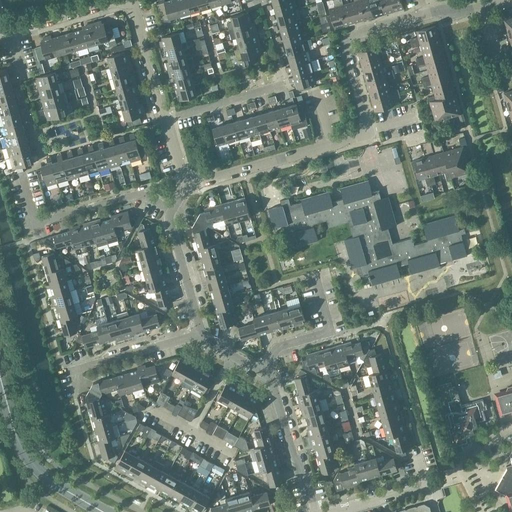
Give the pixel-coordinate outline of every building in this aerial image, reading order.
[(180,16),(175,0),(171,0),(158,4),(163,23),(171,21),(170,19),(180,16)] [(190,13),(186,0),(175,0),(180,16),(190,13)] [(186,0),(190,13),(201,10),(197,0),(186,0)] [(211,7),(209,0),(197,0),(201,10),(211,7)] [(277,15),(293,10),(296,9),(293,0),(289,0),(274,4),(268,6),(269,10),(275,8),(277,14),(277,15)] [(335,29),(345,26),(337,0),(334,0),(333,1),(335,7),(329,9),(335,29)] [(337,0),(345,26),(354,23),(349,4),(343,5),(341,0),(337,0)] [(349,4),(354,23),(364,20),(358,0),(354,0),(355,2),(349,4)] [(358,0),(364,20),(374,17),(369,0),(358,0)] [(369,0),(374,17),(384,15),(379,0),(369,0)] [(394,12),(390,0),(379,0),(384,15),(394,12)] [(390,0),(394,12),(404,9),(401,0),(390,0)] [(278,19),(279,25),(280,25),(296,20),(293,10),(277,15),(277,14),(271,16),(272,20),(278,19)] [(507,11),(500,13),(502,20),(509,18),(507,11)] [(231,17),(233,22),(227,24),(229,30),(251,23),(248,13),(231,17)] [(326,16),(320,18),(321,24),(328,22),(326,16)] [(280,25),(279,25),(274,26),(275,31),(281,29),(282,35),(283,36),(299,31),(296,20),(280,25)] [(104,42),(104,44),(108,46),(110,45),(111,46),(117,45),(112,28),(106,29),(104,24),(102,24),(101,21),(92,24),(98,43),(104,42)] [(232,40),(237,39),(254,34),(253,31),(256,30),(254,23),(251,23),(229,30),(232,40)] [(328,23),(321,25),(323,33),(330,30),(328,23)] [(86,29),(83,30),(88,46),(98,43),(92,24),(85,26),(86,29)] [(217,24),(210,26),(212,33),(219,31),(217,24)] [(410,39),(411,44),(439,36),(436,26),(417,31),(418,37),(410,39)] [(88,46),(83,30),(72,33),(77,49),(88,46)] [(299,31),(283,36),(282,35),(277,37),(278,41),(284,39),(285,45),(286,46),(302,41),(299,31)] [(77,49),(72,33),(62,36),(67,52),(77,49)] [(162,49),(165,48),(182,43),(179,33),(162,38),(163,41),(160,41),(162,49)] [(237,45),(238,50),(260,43),(258,36),(255,37),(254,34),(237,39),(239,44),(237,45)] [(43,38),(44,41),(41,42),(46,58),(57,55),(52,39),(51,36),(43,38)] [(67,52),(62,36),(52,39),(57,55),(67,52)] [(422,51),(441,46),(439,36),(411,44),(413,48),(421,45),(422,51)] [(287,50),(288,56),(289,56),(305,52),(310,50),(307,40),(302,41),(286,46),(285,45),(280,47),(281,51),(287,50)] [(182,43),(165,48),(168,59),(185,54),(183,48),(188,46),(187,42),(182,43)] [(259,52),(262,51),(260,43),(238,50),(235,51),(239,67),(256,62),(255,57),(260,55),(259,52)] [(441,46),(422,51),(424,57),(416,59),(417,63),(444,55),(441,46)] [(377,47),(358,52),(361,62),(388,54),(387,50),(379,53),(377,47)] [(108,57),(111,68),(131,62),(128,55),(126,56),(125,52),(108,57)] [(290,60),(291,66),(291,67),(308,62),(305,52),(289,56),(288,56),(283,57),(284,62),(290,60)] [(171,69),(188,64),(194,63),(192,57),(186,59),(185,54),(168,59),(169,62),(166,62),(168,70),(171,69)] [(388,54),(361,62),(364,72),(383,67),(381,61),(389,59),(388,54)] [(428,71),(447,65),(444,55),(417,63),(418,67),(426,65),(428,71)] [(314,71),(311,61),(308,62),(291,67),(291,66),(286,68),(287,72),(293,71),(294,77),(311,72),(314,71)] [(111,68),(114,78),(131,74),(130,70),(133,70),(131,62),(111,68)] [(191,75),(188,64),(171,69),(168,70),(170,77),(173,76),(174,79),(191,75)] [(447,65),(428,71),(429,76),(421,79),(423,83),(450,75),(447,65)] [(339,66),(332,68),(335,75),(341,72),(339,66)] [(0,82),(10,79),(8,73),(14,71),(13,67),(0,70),(0,82)] [(383,67),(364,72),(366,82),(394,74),(392,70),(384,72),(383,67)] [(78,68),(70,70),(72,78),(80,76),(78,68)] [(39,89),(59,83),(55,72),(39,77),(40,80),(37,81),(39,89)] [(294,77),(289,78),(290,82),(296,81),(298,88),(314,83),(311,72),(294,77)] [(135,76),(132,77),(131,74),(114,78),(117,89),(137,83),(135,76)] [(369,92),(388,86),(387,81),(395,78),(394,74),(366,82),(369,92)] [(177,90),(194,85),(191,75),(174,79),(177,90)] [(450,75),(423,83),(424,87),(432,85),(433,90),(453,85),(450,75)] [(0,82),(0,93),(13,90),(13,89),(11,83),(17,82),(16,77),(10,79),(0,82)] [(81,78),(73,81),(76,88),(83,86),(81,78)] [(44,95),(45,98),(62,93),(59,83),(39,89),(41,96),(44,95)] [(139,90),(137,83),(117,89),(120,99),(137,94),(136,91),(139,90)] [(194,85),(177,90),(180,101),(197,96),(195,90),(201,88),(200,83),(194,85)] [(218,85),(211,87),(214,95),(220,93),(218,85)] [(430,102),(443,98),(455,95),(453,85),(433,90),(435,96),(427,98),(428,103),(430,102)] [(388,86),(369,92),(372,102),(399,94),(398,90),(390,92),(388,86)] [(0,93),(0,104),(16,100),(14,94),(20,92),(19,88),(13,89),(13,90),(0,93)] [(43,102),(45,109),(65,104),(62,93),(45,98),(46,101),(43,102)] [(123,110),(140,105),(137,94),(120,99),(123,110)] [(400,98),(399,94),(372,102),(375,112),(394,106),(392,100),(400,98)] [(455,95),(443,98),(448,118),(459,115),(461,115),(455,95)] [(0,115),(2,115),(19,111),(19,110),(17,104),(23,102),(21,98),(16,100),(0,104),(0,115)] [(430,102),(435,122),(448,118),(443,98),(430,102)] [(45,109),(47,117),(50,116),(51,119),(73,113),(70,102),(65,104),(45,109)] [(143,104),(140,105),(123,110),(126,120),(133,118),(139,117),(143,116),(142,112),(145,111),(143,104)] [(286,107),(291,124),(302,121),(297,104),(286,107)] [(276,110),(280,127),(291,124),(286,107),(276,110)] [(2,115),(5,126),(22,121),(20,114),(26,113),(24,109),(19,110),(19,111),(2,115)] [(280,127),(276,110),(265,113),(270,130),(280,127)] [(270,130),(265,113),(255,116),(260,133),(270,130)] [(244,119),(249,136),(251,141),(261,138),(260,133),(255,116),(244,119)] [(25,131),(23,125),(29,123),(27,119),(22,121),(5,126),(8,136),(25,131)] [(249,136),(244,119),(234,122),(239,139),(249,136)] [(239,139),(234,122),(224,125),(229,142),(239,139)] [(224,125),(213,129),(218,145),(229,142),(224,125)] [(310,127),(302,129),(305,139),(313,137),(310,127)] [(28,141),(26,135),(32,134),(30,129),(25,131),(8,136),(4,137),(7,148),(28,142),(28,141)] [(134,134),(130,135),(132,141),(125,142),(130,159),(131,162),(146,158),(144,148),(139,149),(134,134)] [(130,159),(125,142),(124,137),(120,138),(121,144),(115,145),(119,162),(130,159)] [(31,152),(29,146),(34,144),(33,140),(28,141),(28,142),(7,148),(10,158),(31,152)] [(110,168),(120,165),(119,162),(115,145),(113,140),(109,141),(111,146),(105,148),(104,148),(110,168)] [(94,151),(99,168),(100,171),(110,168),(104,148),(105,148),(103,143),(99,144),(100,149),(94,151)] [(100,171),(99,168),(94,151),(93,146),(88,147),(90,152),(84,154),(83,154),(89,174),(100,171)] [(443,152),(447,165),(467,160),(463,147),(443,152)] [(84,154),(82,149),(78,150),(80,155),(73,157),(78,174),(79,177),(89,174),(83,154),(84,154)] [(37,154),(36,150),(31,152),(10,158),(13,169),(17,168),(19,173),(25,172),(23,166),(34,163),(32,156),(37,154)] [(79,177),(78,174),(73,157),(72,152),(68,153),(69,158),(63,160),(67,177),(68,180),(79,177)] [(451,178),(447,165),(443,152),(434,155),(439,174),(445,173),(447,181),(452,180),(451,178)] [(68,180),(67,177),(63,160),(61,154),(57,156),(59,161),(53,163),(52,163),(58,183),(68,180)] [(439,174),(434,155),(424,158),(432,185),(436,184),(433,176),(439,174)] [(45,180),(47,186),(58,183),(52,163),(53,163),(51,157),(47,159),(48,164),(41,166),(43,172),(45,180)] [(432,185),(424,158),(414,161),(419,180),(425,178),(427,187),(432,185)] [(467,160),(447,165),(451,178),(469,173),(471,172),(467,160)] [(388,228),(397,226),(389,197),(384,199),(381,190),(372,192),(368,180),(340,188),(343,199),(332,202),(329,191),(301,199),(302,202),(291,205),(289,199),(280,201),(281,206),(268,209),(274,228),(283,226),(290,249),(318,241),(313,224),(326,220),(329,227),(348,222),(353,237),(353,238),(388,228)] [(114,182),(104,185),(105,191),(115,188),(114,182)] [(63,189),(55,191),(57,199),(65,196),(63,189)] [(246,200),(234,204),(238,221),(250,217),(246,200)] [(225,219),(227,224),(238,221),(234,204),(222,207),(225,219)] [(196,220),(207,226),(209,224),(225,219),(222,207),(206,212),(200,214),(196,220)] [(115,231),(116,231),(132,226),(133,227),(137,221),(133,219),(130,219),(129,214),(124,216),(123,213),(111,216),(112,219),(115,231)] [(412,274),(440,266),(439,263),(453,259),(453,260),(467,256),(461,234),(466,233),(464,226),(459,227),(455,215),(423,224),(427,241),(414,245),(412,238),(392,244),(388,228),(353,238),(353,237),(344,240),(352,268),(357,266),(362,284),(371,281),(372,285),(401,277),(398,266),(409,263),(412,274)] [(116,231),(115,231),(112,219),(102,222),(108,244),(119,241),(116,231)] [(90,222),(96,242),(97,247),(108,244),(102,222),(98,223),(98,220),(90,222)] [(215,244),(211,229),(207,226),(196,220),(193,227),(194,232),(199,249),(210,246),(210,245),(215,244)] [(83,224),(84,227),(81,228),(86,245),(96,242),(90,222),(83,224)] [(143,248),(157,244),(155,237),(153,237),(150,228),(145,230),(143,224),(141,223),(138,229),(143,248)] [(73,243),(75,248),(86,245),(81,228),(78,229),(77,226),(69,228),(70,231),(71,231),(74,243),(73,243)] [(70,231),(54,236),(42,239),(43,242),(53,249),(73,243),(74,243),(71,231),(70,231)] [(143,248),(138,249),(141,260),(158,255),(157,252),(159,251),(157,244),(143,248)] [(210,245),(210,246),(199,249),(202,259),(219,255),(215,244),(210,245)] [(236,250),(231,251),(234,261),(243,259),(242,255),(240,248),(236,250)] [(59,270),(59,269),(54,253),(42,256),(47,273),(59,270)] [(107,263),(114,261),(112,255),(105,257),(107,263)] [(144,270),(161,266),(158,255),(141,260),(144,270)] [(219,255),(202,259),(205,270),(222,265),(219,255)] [(66,259),(62,260),(64,268),(72,265),(72,262),(66,259)] [(222,265),(205,270),(208,280),(225,275),(222,265)] [(147,281),(164,276),(161,266),(144,270),(147,281)] [(59,269),(59,270),(47,273),(50,284),(67,280),(64,268),(59,269)] [(128,275),(122,277),(125,285),(131,283),(128,275)] [(228,286),(225,275),(208,280),(209,283),(206,284),(208,292),(211,291),(228,286)] [(155,290),(167,286),(164,276),(147,281),(150,292),(155,290)] [(67,280),(50,284),(54,296),(71,291),(67,280)] [(302,291),(303,290),(310,289),(308,282),(300,284),(302,291)] [(171,303),(167,286),(155,290),(160,308),(166,311),(167,309),(166,305),(171,303)] [(211,291),(214,301),(231,296),(228,286),(211,291)] [(57,308),(74,303),(79,301),(75,290),(71,291),(54,296),(51,297),(53,305),(56,304),(57,308)] [(228,308),(234,307),(231,296),(214,301),(217,311),(228,308)] [(72,316),(77,315),(74,303),(57,308),(60,319),(72,316)] [(300,305),(288,308),(293,325),(305,321),(300,305)] [(228,308),(217,311),(221,328),(223,333),(223,334),(230,337),(236,326),(233,325),(228,308)] [(277,311),(282,328),(293,325),(288,308),(277,311)] [(148,317),(141,319),(140,319),(144,331),(160,326),(159,320),(161,320),(164,314),(155,310),(157,314),(148,317)] [(265,315),(270,332),(282,328),(277,311),(265,315)] [(133,334),(129,317),(127,312),(117,315),(118,320),(124,339),(131,337),(130,334),(133,334)] [(140,319),(141,319),(139,314),(129,317),(133,334),(144,331),(140,319)] [(255,323),(259,335),(270,332),(265,315),(253,318),(255,323)] [(72,316),(60,319),(65,336),(77,332),(72,316)] [(82,316),(79,322),(84,324),(87,319),(82,316)] [(118,320),(108,323),(113,339),(116,339),(116,341),(124,339),(118,320)] [(99,331),(102,342),(113,339),(108,323),(97,326),(99,331)] [(242,340),(259,335),(255,323),(239,328),(236,326),(230,337),(236,341),(242,339),(242,340)] [(86,347),(102,342),(99,331),(82,336),(80,334),(76,341),(80,343),(84,342),(86,347)] [(347,359),(348,359),(359,355),(360,359),(364,361),(370,350),(368,346),(365,347),(364,347),(362,347),(361,342),(352,345),(351,342),(343,344),(344,347),(347,359)] [(347,359),(344,347),(334,350),(339,367),(349,364),(348,359),(347,359)] [(322,350),(327,365),(326,365),(328,370),(339,367),(334,350),(331,351),(330,348),(322,350)] [(364,361),(365,367),(368,368),(372,367),(374,373),(374,374),(386,370),(381,354),(376,355),(375,349),(370,350),(364,361)] [(322,350),(308,354),(306,355),(307,360),(302,361),(303,364),(302,367),(318,375),(316,368),(326,365),(327,365),(322,350)] [(192,364),(181,358),(173,371),(172,373),(183,379),(192,364)] [(195,366),(192,364),(183,379),(194,385),(204,367),(196,363),(195,366)] [(160,382),(158,377),(155,365),(146,368),(145,365),(137,367),(138,370),(142,382),(144,386),(160,382)] [(211,371),(204,367),(194,385),(202,390),(205,391),(207,388),(213,376),(210,374),(211,371)] [(167,368),(164,374),(170,377),(172,373),(173,371),(167,368)] [(138,370),(127,373),(132,390),(144,387),(144,386),(142,382),(138,370)] [(311,391),(306,373),(301,370),(299,373),(300,377),(295,378),(300,395),(311,392),(311,391)] [(386,370),(374,374),(374,373),(369,375),(372,386),(389,381),(386,370)] [(132,390),(127,373),(115,377),(119,388),(118,388),(120,394),(132,390)] [(325,375),(323,378),(331,383),(329,374),(325,375)] [(119,388),(115,377),(99,381),(99,382),(93,383),(90,390),(101,396),(102,393),(118,388),(119,388)] [(375,396),(392,391),(389,381),(372,386),(375,396)] [(229,385),(227,383),(218,399),(229,405),(239,387),(231,382),(229,385)] [(434,387),(453,453),(458,451),(459,453),(464,452),(463,448),(472,445),(469,435),(479,432),(476,423),(486,420),(483,410),(487,409),(486,404),(484,405),(483,400),(461,406),(457,391),(456,392),(455,387),(452,388),(451,383),(434,387)] [(511,385),(508,387),(505,393),(497,395),(502,413),(511,410),(511,411),(511,450),(509,456),(511,457),(511,458),(511,463),(511,464),(506,466),(508,472),(505,472),(504,475),(505,480),(502,481),(497,489),(511,497),(511,499),(511,502),(511,506),(511,385)] [(246,391),(239,387),(229,405),(239,410),(248,395),(245,393),(246,391)] [(202,390),(200,394),(202,395),(202,396),(205,397),(209,389),(207,388),(205,391),(202,390)] [(104,415),(109,413),(105,398),(101,396),(90,390),(86,396),(88,402),(87,402),(92,419),(104,415)] [(302,402),(303,405),(320,401),(316,390),(311,391),(311,392),(300,395),(297,396),(299,403),(302,402)] [(397,397),(395,390),(392,391),(375,396),(378,406),(395,401),(394,398),(397,397)] [(341,394),(335,396),(338,405),(344,403),(341,394)] [(259,401),(248,395),(239,410),(250,417),(259,401)] [(306,416),(323,411),(328,409),(325,399),(320,401),(303,405),(304,408),(301,409),(303,417),(306,416)] [(167,409),(170,403),(165,400),(162,406),(167,409)] [(399,404),(396,405),(395,401),(378,406),(381,417),(401,411),(399,404)] [(170,403),(167,409),(172,412),(175,406),(170,403)] [(187,412),(189,407),(183,404),(182,406),(182,407),(178,415),(190,421),(192,421),(194,416),(187,412)] [(309,426),(320,423),(326,421),(324,416),(329,415),(328,409),(323,411),(306,416),(309,426)] [(401,411),(381,417),(384,427),(401,422),(400,419),(403,418),(401,411)] [(127,412),(124,417),(125,422),(136,419),(135,416),(132,414),(127,412)] [(104,415),(92,419),(95,430),(112,425),(109,413),(104,415)] [(137,422),(136,419),(125,422),(127,427),(133,430),(137,422)] [(200,427),(207,430),(210,425),(202,421),(200,425),(200,427)] [(326,421),(320,423),(309,426),(310,429),(307,430),(309,437),(329,432),(326,421)] [(405,424),(402,425),(401,422),(384,427),(387,438),(392,436),(407,432),(405,424)] [(140,423),(137,429),(143,432),(146,426),(140,423)] [(117,424),(112,425),(95,430),(99,442),(110,438),(110,439),(116,437),(115,436),(120,434),(117,424)] [(228,431),(218,425),(213,434),(220,438),(224,440),(227,434),(228,431)] [(143,432),(141,436),(146,439),(147,437),(151,429),(146,426),(143,432)] [(259,447),(271,443),(266,427),(254,430),(259,446),(259,447)] [(329,432),(309,437),(312,445),(314,444),(315,447),(332,442),(329,432)] [(392,436),(397,453),(402,456),(406,455),(405,450),(408,449),(406,440),(409,440),(407,432),(392,436)] [(129,434),(120,437),(123,446),(129,435),(129,434)] [(245,439),(240,436),(235,446),(239,449),(244,451),(249,450),(248,446),(247,447),(245,439)] [(110,439),(110,438),(99,442),(104,458),(108,457),(109,460),(114,463),(118,457),(115,455),(110,439)] [(361,447),(359,439),(356,440),(353,447),(353,449),(361,447)] [(332,442),(315,447),(318,457),(329,454),(335,453),(332,442)] [(257,460),(274,455),(271,443),(259,447),(259,446),(254,448),(257,460)] [(182,447),(179,452),(185,455),(184,457),(189,460),(190,459),(193,453),(187,449),(182,447)] [(118,470),(126,474),(136,456),(137,454),(132,451),(131,453),(125,450),(117,466),(120,467),(118,470)] [(318,457),(323,474),(334,471),(329,454),(318,457)] [(266,470),(277,467),(274,455),(257,460),(261,472),(266,470)] [(135,476),(138,477),(146,462),(136,456),(126,474),(133,478),(135,476)] [(365,461),(370,478),(380,475),(377,463),(378,463),(376,458),(365,461)] [(396,466),(402,465),(401,461),(395,458),(378,463),(377,463),(380,475),(397,470),(396,466)] [(147,485),(157,468),(160,463),(156,460),(153,466),(146,462),(138,477),(141,479),(140,482),(147,485)] [(354,464),(355,466),(356,469),(360,480),(370,478),(365,461),(354,464)] [(156,487),(159,489),(167,474),(162,470),(165,465),(160,463),(157,468),(147,485),(154,489),(156,487)] [(214,464),(211,470),(222,476),(225,470),(214,464)] [(356,469),(355,466),(348,468),(349,471),(340,474),(338,473),(334,480),(334,482),(341,479),(343,485),(345,485),(346,488),(361,483),(360,480),(356,469)] [(266,470),(271,486),(282,483),(277,467),(266,470)] [(167,474),(159,489),(169,495),(178,480),(167,474)] [(178,480),(169,495),(180,501),(189,485),(178,480)] [(189,485),(180,501),(191,507),(199,491),(189,485)] [(199,491),(191,507),(200,511),(201,511),(210,497),(199,491)] [(270,493),(268,494),(271,503),(274,502),(273,499),(276,494),(272,491),(270,493)] [(238,495),(243,511),(254,509),(251,497),(250,492),(238,495)] [(251,497),(254,509),(271,504),(271,503),(268,494),(267,492),(251,497)] [(227,504),(228,504),(230,511),(241,511),(243,511),(238,495),(226,498),(226,499),(227,504)] [(230,511),(228,504),(227,504),(226,499),(220,501),(221,505),(211,508),(212,511),(230,511)]
